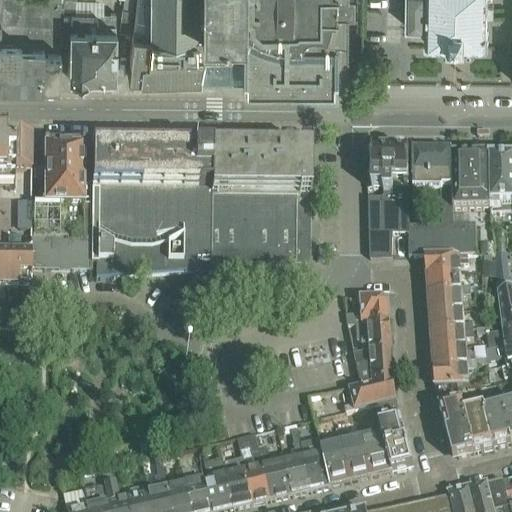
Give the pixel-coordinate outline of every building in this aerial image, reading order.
[(0,0),(0,86),(57,87),(58,54),(61,0),(0,0)] [(61,0),(58,54),(67,54),(67,77),(68,77),(68,78),(74,83),(82,83),(87,78),(87,77),(113,77),(113,14),(75,13),(75,0),(61,0)] [(346,0),(136,0),(128,77),(210,75),(210,76),(210,77),(211,78),(213,79),(214,79),(215,79),(216,79),(217,79),(217,78),(218,77),(218,76),(218,75),(224,75),(224,76),(224,77),(225,77),(225,78),(226,79),(227,79),(228,79),(229,79),(230,79),(230,78),(231,78),(232,77),(232,76),(232,75),(244,75),(244,86),(332,86),(332,75),(345,75),(346,0)] [(426,44),(449,44),(487,45),(487,0),(407,0),(407,28),(426,29),(426,44)] [(119,32),(128,33),(131,10),(121,9),(119,32)] [(31,281),(31,275),(33,172),(31,172),(32,144),(6,144),(6,134),(0,134),(0,338),(29,339),(29,282),(31,281)] [(44,172),(33,172),(31,275),(89,275),(90,209),(83,209),(84,152),(44,152),(44,172)] [(409,239),(409,231),(410,155),(408,155),(405,152),(397,152),(394,155),(373,155),(373,162),(369,162),(369,181),(373,181),(373,193),(384,194),(384,203),(369,203),(370,238),(409,239)] [(89,284),(210,276),(211,154),(92,153),(90,209),(89,275),(89,284)] [(211,154),(210,276),(309,268),(310,155),(211,154)] [(454,230),(454,220),(454,215),(452,160),(452,157),(414,156),(414,186),(414,209),(431,210),(431,196),(442,196),(442,230),(409,231),(409,239),(409,262),(425,262),(425,261),(468,260),(478,260),(477,229),(454,230)] [(452,160),(454,215),(454,220),(487,220),(487,214),(492,214),(491,162),(491,159),(452,160)] [(501,162),(491,162),(492,214),(501,214),(501,208),(511,208),(511,162),(501,163),(501,162)] [(393,239),(370,239),(370,263),(393,263),(393,239)] [(425,262),(427,279),(461,277),(460,264),(468,264),(468,260),(425,261),(425,262)] [(461,277),(427,279),(428,298),(471,295),(470,290),(462,291),(461,277)] [(511,290),(500,294),(503,324),(506,347),(511,345),(511,290)] [(428,298),(429,317),(464,314),(463,300),(471,300),(471,295),(428,298)] [(361,328),(370,328),(390,327),(389,308),(383,303),(359,303),(361,328)] [(464,314),(429,317),(431,335),(474,332),(473,328),(465,329),(464,314)] [(392,356),(390,327),(370,328),(371,343),(362,343),(363,357),(392,356)] [(431,335),(432,354),(467,351),(466,337),(474,336),(474,332),(431,335)] [(508,370),(511,368),(511,345),(506,347),(498,349),(499,355),(504,354),(508,370)] [(432,354),(434,372),(477,369),(476,364),(468,364),(467,351),(432,354)] [(364,389),(393,382),(392,356),(363,357),(354,358),(361,390),(364,389)] [(511,381),(511,368),(508,370),(503,371),(506,383),(511,381)] [(477,374),(477,369),(434,372),(435,392),(458,390),(470,389),(469,375),(477,374)] [(393,382),(364,389),(361,390),(350,392),(354,409),(346,411),(347,416),(376,409),(397,404),(393,382)] [(494,453),(485,417),(484,412),(473,415),(470,400),(481,399),(478,389),(470,390),(470,389),(458,390),(463,411),(474,458),(494,453)] [(453,464),(474,458),(463,411),(458,390),(435,392),(453,464)] [(413,467),(401,420),(397,404),(376,409),(383,434),(393,478),(409,474),(413,467)] [(511,448),(511,409),(502,412),(511,449),(511,448)] [(485,417),(494,453),(511,449),(502,412),(485,417)] [(372,483),(393,478),(383,434),(372,437),(371,431),(361,434),(362,439),(372,483)] [(352,487),(372,483),(362,439),(350,442),(349,436),(340,438),(352,487)] [(331,492),(352,487),(340,438),(332,440),(333,446),(321,449),(322,453),(331,492)] [(312,497),(302,451),(300,445),(293,447),(296,464),(284,467),(291,502),(312,497)] [(312,497),(331,492),(322,453),(317,454),(318,459),(312,460),(310,449),(302,451),(312,497)] [(268,450),(259,452),(260,458),(271,506),(290,502),(291,502),(284,467),(282,467),(281,463),(276,464),(277,468),(272,470),(268,450)] [(244,471),(252,510),(271,506),(260,458),(253,459),(256,473),(250,475),(249,470),(244,471)] [(233,511),(224,467),(223,463),(217,464),(217,467),(205,470),(208,484),(206,485),(212,511),(233,511)] [(233,511),(243,511),(252,510),(244,471),(242,463),(224,467),(233,511)] [(105,489),(110,511),(129,511),(128,502),(123,503),(116,472),(102,475),(105,489)] [(159,495),(148,498),(151,511),(173,511),(168,489),(164,472),(157,474),(159,481),(155,481),(159,495)] [(173,511),(191,511),(186,490),(183,474),(176,475),(180,491),(173,493),(172,488),(168,489),(173,511)] [(201,486),(186,490),(191,511),(212,511),(206,485),(205,485),(204,481),(200,482),(201,486)] [(509,511),(505,492),(503,484),(487,488),(493,511),(509,511)] [(493,511),(487,488),(469,492),(474,511),(493,511)] [(89,511),(110,511),(105,489),(87,493),(91,509),(89,509),(89,511)] [(145,491),(126,495),(128,502),(129,511),(151,511),(148,498),(146,498),(145,491)] [(448,497),(449,502),(452,511),(474,511),(469,492),(448,497)] [(84,499),(66,503),(67,511),(89,511),(89,509),(87,510),(84,499)] [(452,511),(449,502),(434,505),(435,511),(452,511)]
